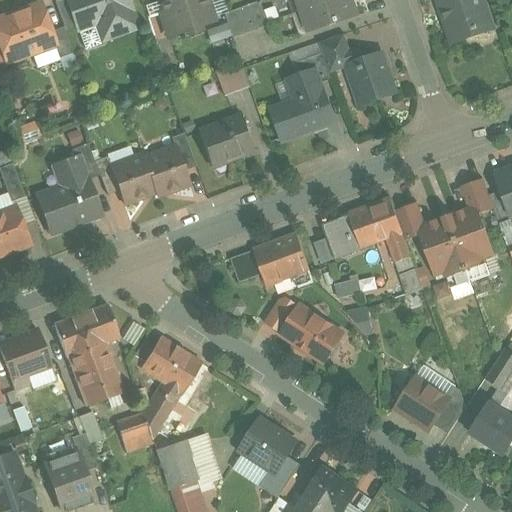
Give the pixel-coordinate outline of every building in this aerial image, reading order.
[(79,28),(68,0),(59,0),(56,2),(65,27),(67,32),(79,28)] [(127,0),(68,0),(79,28),(79,30),(98,24),(103,40),(138,28),(127,0)] [(160,0),(165,13),(162,14),(169,38),(189,31),(188,30),(197,27),(197,28),(214,23),(207,0),(160,0)] [(301,0),(306,11),(303,12),(303,13),(306,12),(313,32),(310,33),(310,34),(358,18),(351,0),(301,0)] [(440,0),(444,11),(446,10),(456,40),(454,41),(455,42),(477,34),(476,30),(479,29),(479,28),(490,24),(492,29),(494,29),(483,0),(440,0)] [(262,2),(224,15),(233,39),(270,26),(262,2)] [(24,14),(15,17),(14,15),(13,14),(0,19),(0,41),(8,62),(55,45),(56,45),(51,32),(41,4),(24,10),(23,12),(24,14)] [(67,32),(65,27),(51,32),(56,45),(55,45),(60,59),(74,54),(67,32)] [(345,35),(320,44),(323,55),(325,59),(350,50),(345,35)] [(350,50),(325,59),(331,75),(349,68),(348,67),(365,61),(360,46),(350,50)] [(323,55),(297,64),(302,77),(317,71),(322,85),(333,81),(331,75),(325,59),(323,55)] [(365,61),(348,67),(349,68),(362,105),(396,93),(382,55),(365,61)] [(242,64),(216,73),(225,98),(251,88),(242,64)] [(302,77),(294,79),(303,104),(299,106),(297,102),(271,111),(283,144),(336,125),(322,85),(317,71),(302,77)] [(244,117),(199,133),(212,169),(257,152),(244,117)] [(36,123),(19,129),(24,144),(41,138),(36,123)] [(196,168),(184,134),(172,139),(176,152),(179,152),(186,172),(196,168)] [(100,176),(89,145),(74,151),(77,159),(81,158),(89,179),(100,176)] [(176,152),(146,163),(157,192),(158,196),(190,184),(186,172),(179,152),(176,152)] [(116,170),(111,156),(96,161),(108,195),(120,191),(113,171),(116,170)] [(89,179),(81,158),(77,159),(54,167),(55,169),(59,167),(66,187),(39,197),(53,233),(102,215),(89,179)] [(116,170),(113,171),(120,191),(125,204),(157,192),(146,163),(145,159),(116,170)] [(14,163),(0,167),(0,168),(12,202),(26,197),(14,163)] [(511,169),(497,175),(503,193),(511,216),(511,215),(511,169)] [(485,179),(462,187),(470,209),(479,206),(482,214),(496,209),(492,197),(485,179)] [(511,218),(511,216),(503,193),(492,197),(496,209),(503,230),(511,227),(511,218)] [(392,201),(325,226),(337,259),(388,240),(408,295),(424,290),(418,271),(407,241),(396,211),(392,201)] [(419,203),(396,211),(407,241),(421,236),(418,228),(427,225),(419,203)] [(427,225),(418,228),(421,236),(436,277),(446,274),(452,290),(492,275),(486,259),(496,255),(482,214),(479,206),(470,209),(427,225)] [(16,209),(0,214),(0,253),(29,244),(16,209)] [(298,235),(256,251),(264,275),(268,287),(269,286),(269,287),(296,277),(299,288),(314,283),(310,271),(311,271),(298,235)] [(256,251),(232,259),(241,283),(264,275),(256,251)] [(359,281),(337,285),(340,299),(362,295),(359,281)] [(280,301),(266,323),(283,334),(298,312),(280,301)] [(110,306),(83,315),(95,348),(112,342),(122,339),(110,306)] [(343,335),(301,307),(298,312),(283,334),(283,335),(325,363),(327,360),(335,358),(343,346),(341,338),(343,335)] [(367,310),(349,314),(368,334),(372,334),(367,310)] [(83,315),(56,325),(68,358),(71,357),(95,348),(83,315)] [(40,331),(1,346),(14,380),(30,375),(53,366),(40,331)] [(202,363),(164,338),(144,370),(164,384),(160,391),(176,400),(178,401),(202,363)] [(95,348),(71,357),(76,370),(112,357),(116,353),(112,342),(95,348)] [(511,353),(508,351),(488,381),(502,391),(511,376),(511,353)] [(112,357),(76,370),(89,406),(125,393),(112,357)] [(30,375),(14,380),(18,391),(34,385),(30,375)] [(450,399),(418,378),(412,387),(406,388),(402,396),(403,401),(397,410),(429,432),(434,425),(451,399),(450,399)] [(457,388),(450,399),(451,399),(434,425),(449,435),(468,407),(462,391),(457,388)] [(149,401),(145,389),(138,391),(142,403),(149,401)] [(160,391),(145,417),(153,439),(172,408),(176,400),(160,391)] [(13,418),(7,401),(0,403),(0,409),(4,421),(13,418)] [(511,445),(511,418),(491,404),(471,434),(504,457),(511,445)] [(27,407),(15,411),(21,433),(33,429),(27,407)] [(172,408),(153,439),(154,444),(155,444),(157,451),(172,446),(169,439),(183,416),(172,408)] [(105,440),(94,412),(80,418),(86,434),(91,445),(105,440)] [(144,414),(119,423),(119,426),(127,453),(154,444),(153,439),(145,417),(144,414)] [(297,443),(262,420),(242,451),(272,471),(277,474),(289,457),(297,443)] [(91,446),(86,434),(73,438),(78,454),(79,453),(86,472),(99,467),(91,445),(91,446)] [(172,446),(157,451),(171,491),(199,481),(185,441),(172,446)] [(76,454),(49,463),(50,464),(47,465),(63,511),(69,511),(94,503),(96,502),(86,472),(79,453),(78,454),(76,454)] [(15,454),(0,458),(0,501),(30,491),(26,479),(24,480),(15,454)] [(289,457),(277,474),(272,471),(261,487),(280,499),(302,466),(289,457)] [(324,469),(306,496),(307,496),(298,510),(291,505),(286,511),(344,511),(358,492),(324,469)] [(30,491),(0,501),(0,507),(1,511),(35,511),(32,503),(34,502),(30,491)] [(281,499),(271,511),(286,511),(291,505),(281,499)]
